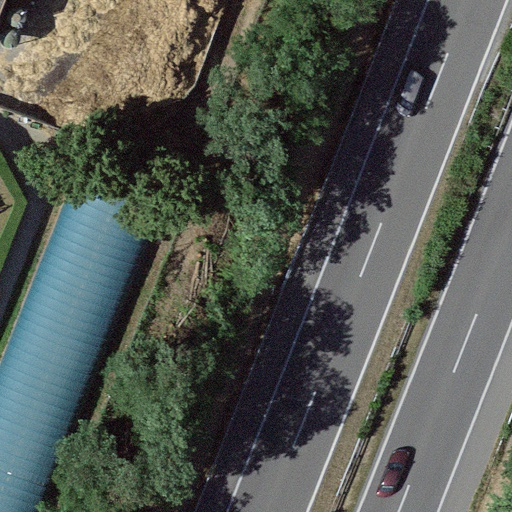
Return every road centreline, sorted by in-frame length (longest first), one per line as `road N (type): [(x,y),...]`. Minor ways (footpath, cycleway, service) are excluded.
road 1 (motorway): [(469,0),(268,511)]
road 2 (motorway): [(399,511),(511,228)]
road 3 (unknown): [(0,303),(39,201),(32,173),(0,131)]
